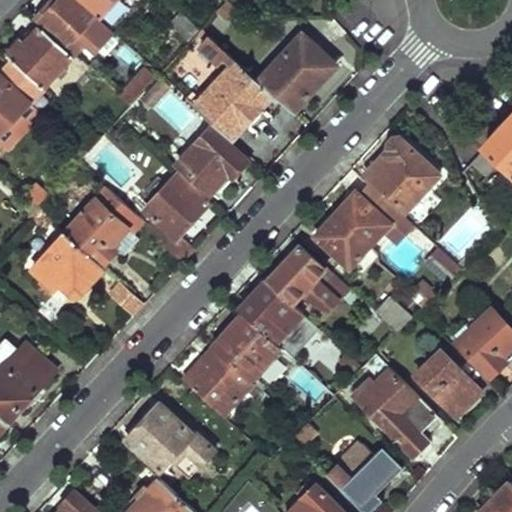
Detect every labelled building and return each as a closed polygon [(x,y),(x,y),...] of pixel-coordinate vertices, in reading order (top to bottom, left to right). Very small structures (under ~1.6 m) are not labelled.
[(99,16),(81,0),(61,0),(57,4),(52,0),(36,17),(39,20),(75,53),(86,43),(94,51),(115,30),(99,16)] [(81,0),(99,16),(114,0),(81,0)] [(145,0),(114,0),(99,16),(115,30),(145,0)] [(235,8),(227,0),(218,10),(226,18),(235,8)] [(200,26),(182,9),(170,22),(188,39),(200,26)] [(39,20),(7,53),(10,56),(43,87),(75,53),(39,20)] [(334,57),(306,31),(259,79),(275,94),(293,111),(320,82),(314,77),(334,57)] [(209,34),(199,44),(227,69),(237,59),(209,34)] [(10,56),(0,66),(0,139),(7,145),(40,109),(31,100),(43,87),(10,56)] [(339,61),(334,57),(314,77),(320,82),(339,61)] [(196,89),(188,97),(234,138),(275,94),(259,79),(240,63),(207,99),(196,89)] [(154,76),(145,68),(121,94),(129,102),(154,76)] [(157,76),(122,114),(134,124),(169,85),(157,76)] [(169,94),(157,107),(178,127),(190,115),(169,94)] [(511,117),(486,147),(471,163),(485,175),(500,159),(511,169),(511,117)] [(212,126),(178,163),(210,192),(229,171),(234,177),(249,160),(212,126)] [(402,135),(368,172),(409,209),(443,171),(402,135)] [(196,247),(181,233),(210,202),(178,172),(145,208),(154,216),(148,224),(166,241),(164,243),(184,261),(196,247)] [(386,228),(391,232),(407,215),(370,182),(361,191),(361,192),(393,222),(386,228)] [(107,187),(68,230),(104,263),(119,248),(115,244),(130,227),(133,230),(143,220),(107,187)] [(351,203),(361,192),(361,191),(358,188),(346,201),(347,202),(349,200),(351,203)] [(347,202),(338,212),(372,244),(386,228),(393,222),(361,192),(351,203),(349,200),(347,202)] [(46,228),(56,218),(39,204),(31,214),(46,228)] [(442,241),(460,258),(491,227),(473,209),(442,241)] [(328,228),(320,236),(352,266),(372,244),(338,212),(325,225),(328,228)] [(400,241),(416,223),(407,215),(391,232),(400,241)] [(68,230),(34,267),(48,280),(53,275),(76,297),(107,265),(104,263),(68,230)] [(301,244),(269,279),(293,301),(302,292),(313,302),(331,309),(352,286),(328,264),(325,267),(301,244)] [(463,267),(442,247),(427,261),(435,266),(449,280),(463,267)] [(269,279),(241,309),(245,313),(275,340),(303,309),(293,301),(269,279)] [(423,279),(412,290),(415,292),(425,303),(436,293),(423,279)] [(147,302),(125,282),(114,295),(135,314),(147,302)] [(392,296),(378,310),(399,329),(413,315),(392,296)] [(473,332),(461,342),(490,375),(511,355),(511,354),(509,351),(511,348),(511,326),(494,306),(469,329),(473,332)] [(245,313),(216,345),(248,377),(279,344),(275,340),(245,313)] [(0,414),(8,422),(56,369),(27,342),(0,372),(0,414)] [(216,345),(184,378),(223,415),(248,388),(243,383),(248,377),(216,345)] [(378,378),(356,402),(413,455),(427,441),(416,429),(434,411),(377,350),(363,364),(378,378)] [(429,362),(415,374),(454,415),(483,389),(455,360),(440,373),(429,362)] [(283,379),(311,406),(327,389),(300,362),(283,379)] [(163,402),(128,439),(161,470),(181,448),(189,455),(204,440),(163,402)] [(319,432),(309,422),(293,437),(303,448),(319,432)] [(362,440),(358,436),(324,471),(339,486),(343,482),(369,508),(382,494),(376,488),(395,470),(374,449),(363,438),(362,440)] [(374,449),(395,470),(401,463),(381,442),(374,449)] [(511,511),(511,481),(508,477),(476,509),(479,511),(511,511)] [(160,479),(129,511),(190,511),(192,510),(160,479)] [(344,511),(314,483),(285,511),(344,511)] [(66,508),(61,511),(101,511),(76,488),(61,504),(66,508)]
